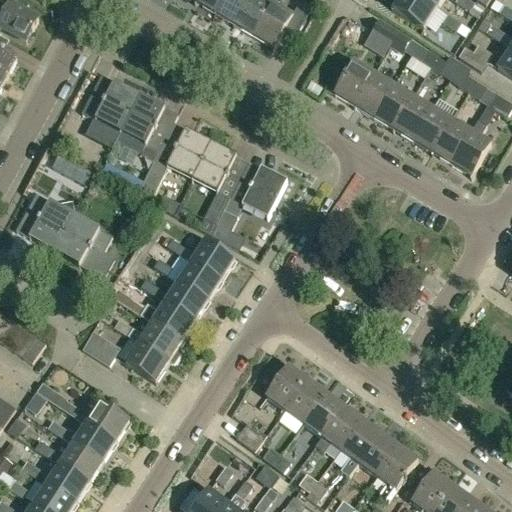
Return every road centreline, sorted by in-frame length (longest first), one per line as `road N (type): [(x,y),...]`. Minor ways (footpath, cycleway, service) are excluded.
road 1 (residential): [(370,158),(108,0)]
road 2 (residential): [(134,511),(268,310)]
road 3 (residential): [(381,399),(490,230)]
road 4 (residential): [(0,172),(92,0)]
road 5 (residential): [(268,310),(370,158)]
road 6 (unclassified): [(511,495),(381,399)]
road 7 (unclassified): [(381,399),(268,310)]
road 8 (residential): [(490,230),(370,158)]
